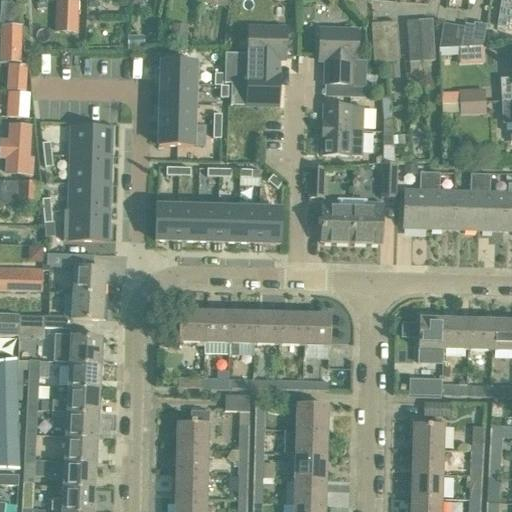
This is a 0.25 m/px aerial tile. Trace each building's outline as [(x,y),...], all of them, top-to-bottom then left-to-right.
[(65,0),(57,0),(55,33),(77,35),(79,1),(65,0)] [(500,0),(497,27),(507,29),(508,22),(510,9),(511,3),(511,0),(500,0)] [(433,20),(419,21),(421,62),(435,61),(433,20)] [(407,21),(409,62),(409,63),(421,62),(419,21),(407,21)] [(373,64),(386,64),(384,23),(384,22),(371,23),(373,64)] [(386,64),(398,63),(396,22),(384,22),(384,23),(386,64)] [(172,24),(171,40),(186,42),(187,26),(172,24)] [(473,26),(465,25),(464,25),(463,28),(464,28),(461,48),(482,47),(486,26),(473,24),(473,26)] [(442,25),(438,49),(461,48),(464,28),(463,28),(442,25)] [(224,54),(224,84),(230,84),(230,106),(277,107),(277,78),(278,60),(285,61),(286,29),(247,28),(247,55),(224,54)] [(318,30),(318,61),(325,62),(324,86),(350,86),(350,87),(350,99),(365,99),(365,62),(356,62),(357,31),(318,30)] [(482,47),(461,48),(458,48),(459,66),(484,64),(482,47)] [(194,86),(195,64),(160,63),(160,85),(194,86)] [(8,66),(7,91),(25,92),(26,67),(8,66)] [(214,87),(220,87),(222,87),(222,75),(214,75),(214,87)] [(501,101),(511,100),(511,78),(500,80),(501,95),(485,95),(485,94),(458,95),(458,103),(485,102),(485,103),(502,103),(501,101)] [(194,106),(194,86),(160,85),(159,105),(194,106)] [(227,99),(228,87),(222,87),(220,87),(219,99),(227,99)] [(382,133),(392,133),(390,121),(391,121),(388,99),(381,101),(383,120),(382,133)] [(511,100),(501,101),(502,103),(503,124),(511,123),(511,100)] [(485,102),(458,103),(458,105),(442,106),(442,113),(460,113),(460,116),(486,115),(485,103),(485,102)] [(193,127),(194,106),(159,105),(158,126),(193,127)] [(323,106),(322,131),(363,132),(363,107),(350,107),(350,106),(323,106)] [(221,116),(213,115),(213,127),(221,128),(221,116)] [(18,145),(19,120),(1,119),(0,145),(18,145)] [(45,122),(44,141),(63,142),(64,123),(45,122)] [(193,148),(193,127),(158,126),(158,147),(193,148)] [(220,140),(221,128),(213,127),(212,140),(220,140)] [(110,158),(111,129),(71,128),(70,157),(110,158)] [(322,131),(322,156),(348,157),(349,156),(362,157),(363,132),(322,131)] [(392,133),(382,133),(382,146),(394,146),(392,133)] [(51,156),(50,144),(42,145),(43,157),(51,156)] [(52,168),(51,156),(43,157),(44,168),(52,168)] [(109,186),(110,158),(70,157),(69,185),(109,186)] [(397,165),(381,164),(380,199),(383,199),(396,199),(397,165)] [(178,177),(178,169),(166,169),(166,177),(178,177)] [(190,169),(178,169),(178,177),(190,177),(190,169)] [(344,169),(344,192),(367,193),(367,169),(344,169)] [(218,178),(219,170),(207,170),(207,178),(218,178)] [(231,171),(219,170),(218,178),(231,179),(231,171)] [(324,200),(324,170),(309,170),(309,200),(324,200)] [(239,179),(251,179),(251,171),(239,171),(239,179)] [(427,230),(429,175),(420,175),(420,191),(402,191),(401,229),(427,230)] [(452,231),(453,192),(439,192),(440,175),(429,175),(427,230),(452,231)] [(272,176),(267,182),(276,190),(281,184),(272,176)] [(477,231),(479,176),(470,176),(470,193),(453,192),(452,231),(477,231)] [(502,232),(503,194),(489,194),(489,176),(479,176),(477,231),(502,232)] [(17,184),(17,205),(39,205),(39,184),(17,184)] [(108,214),(109,186),(69,185),(68,212),(63,212),(63,213),(108,214)] [(511,232),(511,194),(503,194),(502,232),(511,232)] [(49,200),(42,200),(43,212),(51,212),(49,200)] [(320,243),(350,244),(351,210),(336,209),(336,203),(321,203),(320,243)] [(380,245),(381,205),(365,204),(365,210),(351,210),(350,244),(380,245)] [(177,216),(177,208),(155,207),(155,242),(176,243),(177,216)] [(196,243),(197,209),(177,208),(177,216),(176,243),(196,243)] [(217,244),(218,209),(197,209),(196,243),(217,244)] [(237,245),(238,210),(218,209),(217,244),(237,245)] [(258,245),(259,210),(238,210),(237,245),(258,245)] [(279,246),(280,211),(259,210),(258,245),(279,246)] [(52,224),(51,212),(43,212),(44,224),(52,224)] [(107,243),(108,214),(63,213),(63,242),(107,243)] [(18,245),(16,265),(29,266),(31,246),(18,245)] [(46,255),(45,267),(48,267),(48,269),(73,270),(93,271),(93,258),(93,257),(46,255)] [(42,270),(0,269),(0,293),(41,294),(42,270)] [(73,270),(72,296),(104,297),(105,272),(73,270)] [(108,309),(104,309),(104,297),(72,296),(71,319),(19,317),(19,327),(43,328),(43,330),(72,331),(72,321),(103,322),(107,322),(108,309)] [(179,342),(204,343),(206,312),(180,312),(179,342)] [(204,343),(204,355),(229,356),(230,313),(206,312),(204,343)] [(255,314),(230,313),(229,356),(229,358),(239,358),(239,345),(254,345),(255,314)] [(19,327),(19,317),(19,316),(18,316),(0,314),(0,336),(18,337),(19,327)] [(254,345),(279,346),(280,315),(255,314),(254,345)] [(305,316),(280,315),(279,346),(304,347),(305,316)] [(305,316),(304,347),(326,348),(329,348),(330,317),(305,316)] [(443,350),(444,321),(419,320),(418,349),(419,349),(419,364),(444,365),(445,350),(443,350)] [(445,350),(468,350),(468,321),(444,321),(443,350),(445,350)] [(468,350),(492,351),(493,322),(468,321),(468,350)] [(492,351),(511,351),(511,322),(493,322),(492,351)] [(43,340),(43,330),(43,328),(19,327),(18,337),(18,339),(43,340)] [(54,337),(53,363),(69,364),(101,366),(102,339),(70,338),(54,337)] [(17,401),(19,401),(19,386),(18,362),(18,357),(0,359),(0,470),(19,471),(17,401)] [(28,362),(18,362),(19,386),(22,386),(23,372),(28,372),(27,387),(38,387),(39,379),(48,379),(48,363),(39,363),(28,362)] [(69,364),(68,389),(100,391),(101,366),(69,364)] [(228,391),(228,381),(228,373),(219,373),(219,380),(203,380),(203,390),(228,391)] [(203,390),(203,380),(178,379),(177,389),(203,390)] [(252,392),(253,381),(228,381),(228,391),(252,392)] [(277,392),(277,382),(253,381),(252,392),(277,392)] [(409,381),(408,397),(423,397),(440,398),(441,381),(409,381)] [(302,393),(302,383),(277,382),(277,392),(302,393)] [(302,383),(302,393),(327,394),(328,384),(302,383)] [(37,412),(38,387),(27,387),(22,386),(19,386),(19,401),(26,401),(26,412),(37,412)] [(442,386),(442,398),(466,399),(467,386),(442,386)] [(467,386),(466,399),(491,400),(491,387),(467,386)] [(511,387),(491,387),(491,400),(511,400),(511,387)] [(52,403),(51,413),(67,414),(98,415),(100,391),(68,389),(67,403),(52,402),(52,403)] [(249,413),(249,397),(224,397),(224,413),(239,413),(238,451),(248,451),(249,413)] [(423,416),(448,417),(449,404),(424,403),(423,416)] [(501,418),(502,405),(491,405),(491,418),(501,418)] [(254,430),(264,430),(264,406),(254,406),(254,430)] [(296,406),(296,431),(327,432),(328,406),(296,406)] [(36,437),(37,412),(26,412),(25,437),(36,437)] [(209,425),(208,425),(209,413),(190,412),(190,424),(177,424),(176,450),(208,450),(209,425)] [(67,414),(65,438),(97,440),(98,415),(67,414)] [(413,425),(413,450),(442,451),(443,426),(413,425)] [(488,454),(501,455),(502,439),(511,440),(511,427),(490,426),(488,454)] [(471,452),(483,452),(484,429),(472,428),(471,452)] [(264,430),(254,430),(253,455),(263,455),(264,430)] [(296,431),(295,456),(326,457),(327,432),(296,431)] [(34,461),(36,437),(25,437),(23,461),(34,461)] [(65,438),(64,463),(96,464),(97,440),(65,438)] [(176,450),(176,474),(207,475),(208,450),(176,450)] [(413,450),(412,474),(442,475),(442,451),(413,450)] [(237,476),(247,476),(248,451),(238,451),(238,452),(231,452),(228,458),(234,463),(234,467),(238,468),(237,476)] [(483,452),(471,452),(469,476),(482,476),(483,452)] [(501,455),(488,454),(487,478),(500,479),(501,455)] [(263,455),(253,455),(253,479),(263,480),(263,455)] [(295,456),(294,480),(326,481),(326,457),(295,456)] [(23,461),(22,486),(33,487),(34,461),(23,461)] [(64,463),(63,488),(95,489),(96,464),(64,463)] [(176,474),(175,499),(206,500),(207,475),(176,474)] [(412,474),(411,499),(441,500),(442,475),(412,474)] [(18,476),(0,476),(0,486),(17,487),(18,476)] [(237,501),(246,501),(247,476),(237,476),(237,501)] [(482,476),(469,476),(468,500),(480,501),(482,476)] [(500,479),(487,478),(486,503),(498,503),(500,479)] [(263,480),(253,479),(252,504),(262,504),(263,480)] [(294,480),(294,505),(325,506),(326,481),(294,480)] [(22,486),(21,511),(32,511),(33,487),(22,486)] [(51,511),(53,511),(93,511),(95,489),(63,488),(62,501),(52,501),(51,511)] [(175,499),(174,511),(206,511),(206,500),(175,499)] [(411,499),(410,511),(440,511),(441,500),(411,499)] [(479,511),(480,501),(468,500),(467,511),(479,511)] [(236,511),(246,511),(246,501),(237,501),(236,511)] [(497,511),(498,503),(486,503),(485,511),(497,511)]
